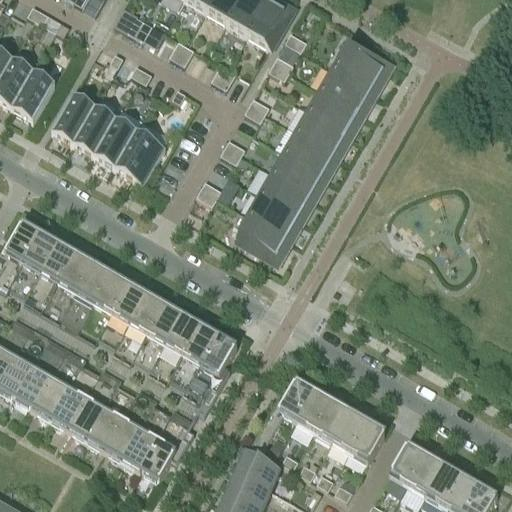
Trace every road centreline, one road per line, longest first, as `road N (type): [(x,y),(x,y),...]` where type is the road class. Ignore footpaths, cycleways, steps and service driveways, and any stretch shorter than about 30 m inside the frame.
road 1 (residential): [(152,253),(511,459)]
road 2 (residential): [(152,253),(228,115),(27,0)]
road 3 (unknown): [(0,312),(187,419)]
road 4 (residential): [(24,179),(152,253)]
